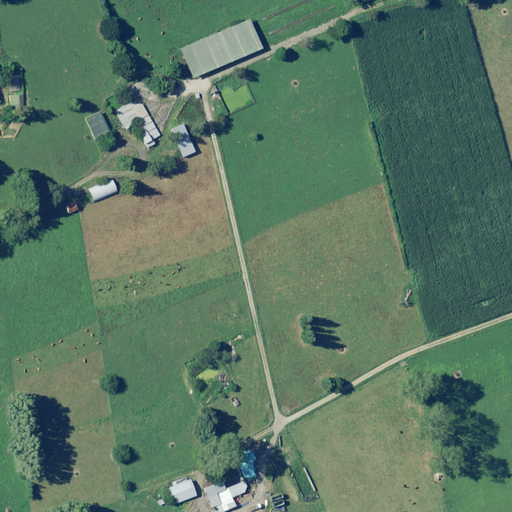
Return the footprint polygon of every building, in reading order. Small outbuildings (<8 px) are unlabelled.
[(182,50),(194,78),(264,47),(251,20),(182,50)] [(20,91),(19,76),(8,76),(10,91),(20,91)] [(24,111),(23,95),(10,95),(10,111),(24,111)] [(139,121),(130,103),(115,111),(124,129),(139,121)] [(110,133),(100,113),(87,119),(96,139),(110,133)] [(162,139),(148,116),(140,120),(145,129),(138,133),(147,148),(162,139)] [(195,152),(184,124),(171,129),(182,157),(195,152)] [(117,191),(112,180),(89,190),(94,201),(117,191)] [(78,210),(75,202),(65,206),(68,214),(78,210)] [(250,474),(245,464),(239,466),(245,477),(250,474)] [(196,495),(190,479),(166,489),(172,505),(196,495)] [(226,489),(223,481),(204,489),(211,508),(216,506),(217,510),(214,511),(221,511),(228,509),(226,504),(233,501),(228,488),(226,489)]
